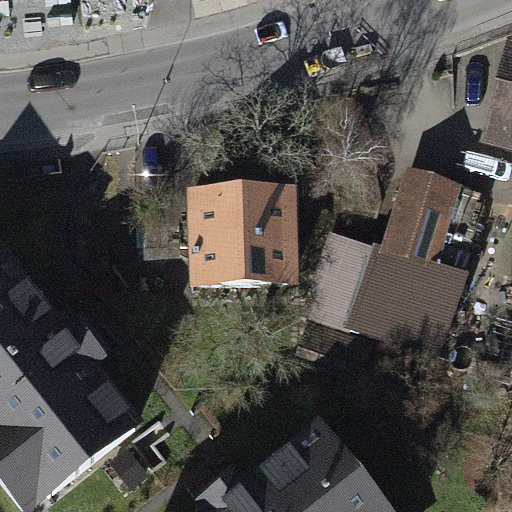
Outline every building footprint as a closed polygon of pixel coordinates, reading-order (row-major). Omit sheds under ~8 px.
[(511,160),(511,55),(511,56),(488,152),(511,160)] [(461,195),(407,178),(382,260),(436,277),(461,195)] [(300,203),(193,207),(197,304),(304,300),(300,203)] [(54,511),(148,440),(9,259),(0,265),(0,500),(9,511),(54,511)] [(385,511),(324,428),(208,511),(385,511)]
